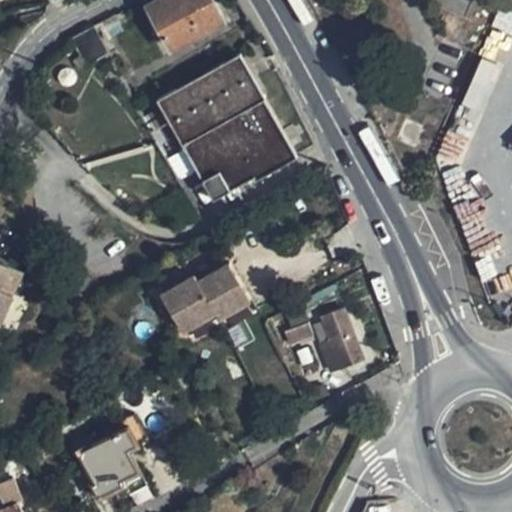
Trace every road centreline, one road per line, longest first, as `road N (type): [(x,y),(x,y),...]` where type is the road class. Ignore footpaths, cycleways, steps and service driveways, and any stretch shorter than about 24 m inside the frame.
road 1 (unknown): [(152,511),(354,395),(428,395)]
road 2 (tertiary): [(270,0),(408,266)]
road 3 (residential): [(0,114),(41,48),(101,0)]
road 4 (unknown): [(350,151),(214,210)]
road 5 (unknown): [(388,223),(358,251),(337,258),(253,255)]
road 6 (tertiary): [(489,369),(408,266)]
road 7 (tertiary): [(408,266),(428,395)]
